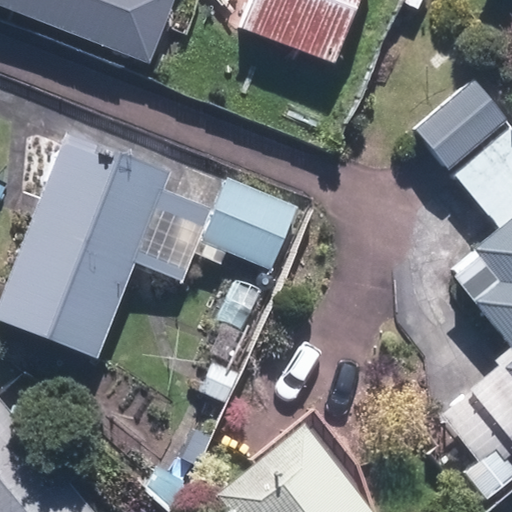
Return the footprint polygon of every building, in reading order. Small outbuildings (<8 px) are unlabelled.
[(0,0),(0,16),(30,28),(32,25),(142,66),(166,0),(0,0)] [(324,70),(350,0),(240,0),(228,33),(324,70)] [(401,132),(432,171),(493,123),(463,84),(401,132)] [(173,288),(203,212),(149,191),(156,174),(49,133),(0,259),(0,331),(83,363),(120,267),(173,288)] [(292,214),(222,186),(199,242),(270,270),(292,214)] [(511,398),(511,207),(457,253),(484,285),(460,305),(507,362),(492,374),(511,398)] [(73,511),(0,424),(0,511),(73,511)] [(286,429),(196,502),(204,511),(354,511),(340,496),(286,429)]
